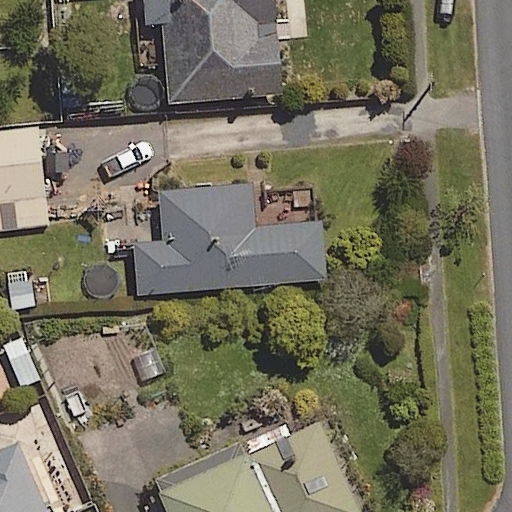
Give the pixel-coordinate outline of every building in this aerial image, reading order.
[(278,94),(270,0),(140,0),(146,62),(163,60),(167,103),(278,94)] [(0,230),(46,225),(35,128),(0,131),(0,230)] [(323,280),(317,193),(268,196),(271,228),(252,230),(248,185),(157,192),(161,243),(132,245),(135,295),(323,280)] [(155,511),(356,511),(317,423),(148,496),(155,511)] [(0,511),(42,511),(4,425),(0,426),(0,511)]
